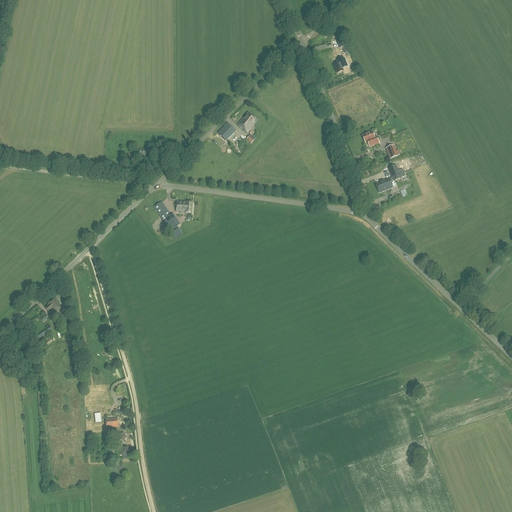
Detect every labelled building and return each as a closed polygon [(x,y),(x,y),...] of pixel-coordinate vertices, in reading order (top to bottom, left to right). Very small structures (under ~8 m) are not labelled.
[(342,66),(345,65),(344,61),(340,63),(334,66),(337,73),(343,71),(342,66)] [(251,127),(257,119),(248,112),(241,120),(237,125),(247,133),(252,128),(251,127)] [(227,141),(236,131),(228,123),(218,133),(227,141)] [(376,136),(374,137),(372,132),(362,135),(365,143),(368,142),(369,147),(379,143),(376,136)] [(246,140),(251,144),(256,138),(251,134),(246,140)] [(398,156),(397,155),(400,154),(398,150),(396,151),(394,145),(386,148),(390,159),(398,156)] [(403,161),(406,169),(413,166),(410,159),(403,161)] [(390,179),(390,178),(375,184),(379,193),(393,187),(391,182),(393,181),(393,182),(402,178),(399,171),(398,171),(397,169),(398,169),(396,165),(388,168),(392,178),(390,179)] [(191,213),(192,202),(177,200),(176,211),(186,212),(186,213),(191,213)] [(171,216),(169,212),(163,202),(154,207),(161,217),(160,217),(174,239),(183,234),(178,226),(181,224),(174,214),(171,216)] [(45,308),(50,313),(55,308),(54,307),(59,302),(55,297),(48,305),(45,308)] [(55,308),(53,310),(56,314),(64,307),(59,302),(54,307),(55,308)] [(75,329),(74,327),(70,310),(67,311),(68,313),(64,314),(68,331),(75,329)] [(40,339),(53,330),(49,324),(43,328),(45,329),(37,335),(40,339)] [(49,336),(44,339),(48,346),(54,342),(49,336)] [(107,428),(119,427),(118,418),(106,420),(107,428)] [(116,442),(124,442),(124,433),(116,433),(116,442)] [(123,459),(132,458),(130,447),(122,448),(123,459)]
